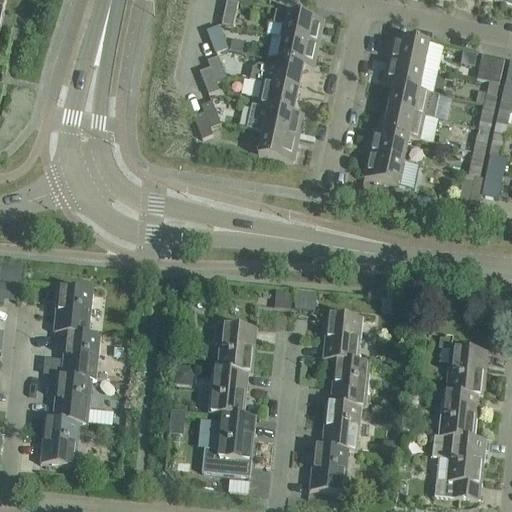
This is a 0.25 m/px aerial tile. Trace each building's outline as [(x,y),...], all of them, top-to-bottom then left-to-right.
[(227,3),(221,27),(233,30),(238,5),(227,3)] [(271,38),(318,48),(324,24),(276,14),(273,26),(269,25),(267,36),(272,37),(271,38)] [(207,33),(216,56),(227,52),(218,29),(207,33)] [(271,38),(267,61),(303,69),(313,71),(318,48),(271,38)] [(394,39),(389,63),(424,70),(429,47),(394,39)] [(488,84),(493,60),(482,58),(477,82),(488,84)] [(210,70),(216,86),(227,82),(218,59),(207,64),(210,70)] [(499,86),(504,63),(493,60),(488,84),(490,85),(499,86)] [(249,82),(298,93),(303,69),(267,61),(265,68),(259,66),(252,70),(249,82)] [(424,70),(389,63),(384,86),(394,88),(419,94),(424,70)] [(219,93),(216,86),(210,70),(199,74),(208,97),(219,93)] [(262,109),(293,116),(298,93),(249,82),(246,99),(258,102),(257,108),(262,109)] [(494,110),(499,86),(490,85),(487,98),(485,97),(483,108),(494,110)] [(439,98),(419,94),(394,88),(389,112),(425,120),(434,122),(439,98)] [(511,108),(511,89),(505,88),(500,112),(511,114),(511,108)] [(203,115),(210,131),(221,127),(211,104),(201,108),(203,115)] [(478,131),(489,133),(494,110),(483,108),(478,131)] [(303,118),(293,116),(262,109),(257,132),(263,134),(298,142),(303,118)] [(374,133),(373,134),(408,141),(433,146),(438,123),(434,122),(425,120),(389,112),(386,121),(384,121),(381,134),(374,133)] [(511,114),(500,112),(495,135),(506,137),(511,114)] [(210,131),(203,115),(193,119),(202,142),(213,138),(210,131)] [(473,155),(484,157),(489,133),(478,131),(473,155)] [(298,142),(263,134),(258,158),(293,166),(298,142)] [(404,164),(408,141),(373,134),(368,157),(404,164)] [(501,161),(506,137),(495,135),(490,158),(501,161)] [(479,180),(484,157),(473,155),(468,178),(474,180),(479,180)] [(404,164),(368,157),(363,181),(398,188),(404,164)] [(485,181),(481,198),(498,201),(506,162),(501,161),(490,158),(488,167),(487,170),(485,181)] [(485,181),(479,180),(474,180),(469,204),(479,206),(481,198),(485,181)] [(0,262),(0,278),(20,280),(22,265),(0,262)] [(89,338),(94,294),(58,290),(53,335),(65,337),(65,335),(89,338)] [(322,362),(334,364),(358,366),(363,321),(327,317),(322,362)] [(221,328),(217,371),(216,373),(248,375),(248,376),(252,377),(257,331),(221,328)] [(65,335),(65,337),(61,379),(60,380),(93,383),(93,384),(97,384),(101,339),(89,338),(65,335)] [(451,351),(453,351),(454,340),(448,339),(447,341),(441,340),(440,350),(451,351)] [(450,372),(448,396),(448,397),(479,399),(483,400),(487,355),(453,351),(451,351),(450,372)] [(393,353),(391,367),(404,369),(406,355),(393,353)] [(369,367),(358,366),(334,364),(330,406),(330,408),(361,411),(360,411),(365,411),(369,367)] [(244,419),(248,376),(248,375),(216,373),(217,371),(213,371),(208,416),(220,417),(244,419)] [(57,379),(52,423),(80,426),(80,427),(88,428),(93,384),(93,383),(60,380),(61,379),(57,379)] [(474,443),(474,442),(479,399),(448,397),(448,396),(426,394),(426,401),(442,403),(439,440),(450,441),(474,443)] [(330,408),(330,406),(326,406),(321,450),(321,451),(349,454),(349,455),(356,456),(360,411),(361,411),(330,408)] [(219,424),(216,453),(204,451),(202,476),(250,481),(256,420),(244,419),(220,417),(208,416),(207,423),(219,424)] [(75,471),(80,427),(80,426),(52,423),(44,422),(40,467),(75,471)] [(450,441),(439,440),(434,440),(434,445),(433,461),(439,461),(435,500),(480,505),(486,443),(474,442),(474,443),(450,441)] [(383,443),(382,456),(398,457),(399,444),(383,443)] [(344,498),(349,455),(349,454),(321,451),(321,450),(313,449),(309,494),(344,498)] [(230,483),(229,495),(247,496),(248,484),(230,483)]
